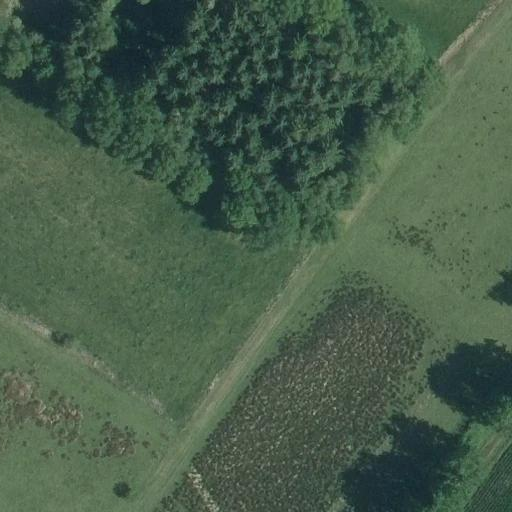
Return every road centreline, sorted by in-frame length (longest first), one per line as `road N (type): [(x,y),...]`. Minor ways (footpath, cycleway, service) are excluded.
road 1 (track): [(133,511),(406,131),(511,9)]
road 2 (track): [(511,409),(435,511)]
